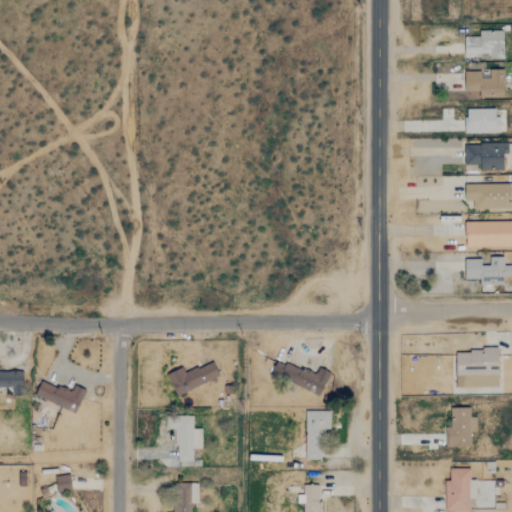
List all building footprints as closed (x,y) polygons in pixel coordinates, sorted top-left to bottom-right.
[(503,57),(503,30),(479,31),(479,36),(464,37),(464,58),(503,57)] [(503,96),(502,69),(488,69),(488,78),(480,78),(480,70),(464,71),(464,91),(479,90),(479,97),(503,96)] [(498,133),(498,108),(465,109),(465,133),(498,133)] [(464,143),(464,164),(479,164),(479,170),(503,171),(504,152),(510,152),(510,143),(464,143)] [(465,184),(465,200),(473,200),(473,208),(511,208),(511,184),(465,184)] [(511,221),(465,222),(466,247),(511,246),(511,221)] [(464,259),(464,279),(479,279),(479,285),(504,285),(504,276),(511,276),(511,265),(504,265),(504,257),(485,257),(485,259),(464,259)] [(498,386),(498,350),(455,350),(456,387),(498,386)] [(319,396),(329,372),(318,367),(314,375),(277,359),(270,375),(319,396)] [(166,375),(176,396),(219,376),(212,361),(185,373),(182,367),(166,375)] [(0,371),(0,387),(12,387),(12,396),(23,396),(22,371),(0,371)] [(73,386),(70,393),(42,381),(35,397),(75,413),(85,390),(73,386)] [(446,427),(446,446),(470,447),(471,432),(476,432),(476,417),(470,417),(470,408),(451,408),(451,427),(446,427)] [(305,460),(321,460),(321,429),(330,429),(330,412),(305,411),(305,460)] [(201,449),(201,429),(193,429),(192,416),(166,417),(166,430),(175,430),(176,462),(193,462),(192,449),(201,449)] [(469,511),(470,499),(475,499),(475,480),(470,480),(470,469),(450,468),(449,480),(444,480),(444,511),(469,511)] [(70,475),(55,476),(56,491),(71,490),(70,475)] [(190,511),(191,503),(197,503),(198,484),(176,483),(175,511),(190,511)] [(303,511),(320,511),(320,485),(303,485),(303,494),(297,494),(297,503),(303,503),(303,511)]
